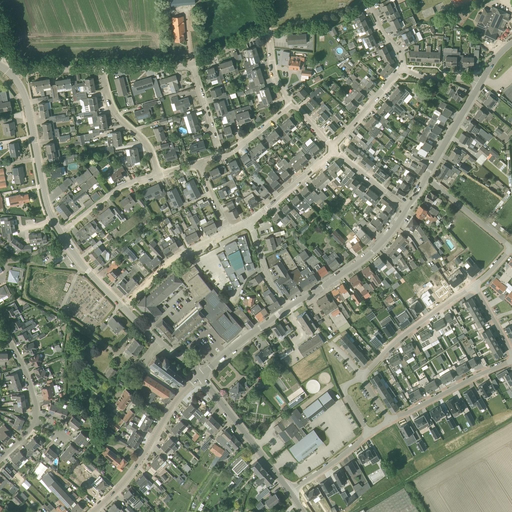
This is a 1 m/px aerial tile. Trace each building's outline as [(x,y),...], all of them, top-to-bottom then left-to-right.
[(385,11),(395,6),(396,5),(394,1),(390,2),(388,0),(387,0),(380,4),(381,6),(382,6),(385,11)] [(395,6),(385,11),(387,16),(386,16),(387,19),(399,13),(395,6)] [(484,8),(478,22),(485,25),(484,28),(487,30),(483,37),(493,42),(497,34),(500,36),(502,32),(501,31),(502,28),(503,28),(507,21),(506,21),(507,18),(508,18),(510,14),(492,6),(490,10),(484,8)] [(399,22),(397,18),(400,16),(399,13),(387,19),(388,22),(389,21),(392,26),(399,22)] [(174,34),(183,33),(185,33),(183,16),(172,17),(174,34)] [(366,18),(365,16),(359,18),(358,16),(354,19),(358,28),(356,28),(356,29),(367,24),(365,19),(366,18)] [(394,34),(400,31),(399,29),(402,27),(399,22),(392,26),(394,31),(393,31),(394,34)] [(369,28),(367,24),(356,29),(359,34),(359,33),(360,36),(372,31),(370,28),(369,28)] [(402,39),(412,35),(416,33),(414,29),(413,29),(411,26),(405,29),(406,32),(402,34),(403,36),(401,37),(402,39)] [(364,44),(374,39),(372,34),(373,34),(372,31),(360,36),(364,44)] [(175,42),(184,41),(183,33),(174,34),(175,42)] [(418,41),(417,38),(418,37),(416,33),(412,35),(402,39),(403,42),(405,41),(406,43),(407,43),(408,46),(418,41)] [(288,44),(307,43),(306,34),(288,35),(288,39),(287,39),(287,41),(288,41),(288,44)] [(376,44),(374,39),(364,44),(366,49),(369,47),(370,50),(379,46),(377,43),(376,44)] [(352,41),(347,44),(349,49),(355,46),(352,41)] [(388,52),(386,46),(380,49),(379,48),(376,49),(379,56),(382,55),(388,52)] [(245,58),(257,54),(255,47),(243,50),(245,58)] [(460,55),(460,52),(457,52),(457,49),(452,48),(452,53),(451,66),(457,66),(457,61),(460,61),(460,55)] [(290,52),(283,51),(282,65),(289,66),(289,69),(299,70),(301,60),(289,59),(289,56),(290,52)] [(392,59),(388,52),(382,55),(385,61),(386,61),(387,65),(392,70),(394,67),(393,67),(395,64),(393,59),(392,59)] [(451,66),(452,53),(443,52),(443,61),(446,61),(446,66),(451,66)] [(245,69),(252,66),(251,64),(259,61),(257,54),(245,58),(246,61),(244,62),(244,63),(245,69)] [(468,67),(469,57),(463,57),(463,55),(460,55),(460,61),(463,61),(463,66),(468,67)] [(233,66),(231,60),(225,62),(228,71),(234,69),(235,73),(239,72),(236,65),(233,66)] [(221,80),(224,79),(222,73),(228,71),(225,62),(219,64),(221,72),(218,73),(221,80)] [(385,78),(392,70),(387,65),(381,72),(379,70),(377,72),(379,74),(380,73),(385,78)] [(253,77),(261,75),(259,67),(253,69),(252,66),(245,69),(246,70),(245,70),(245,72),(246,72),(247,75),(248,79),(253,77)] [(211,81),(217,79),(219,85),(222,84),(221,80),(218,73),(215,74),(213,67),(207,69),(208,74),(206,75),(207,80),(210,79),(211,81)] [(302,70),(301,75),(301,78),(308,79),(309,76),(311,76),(312,70),(303,70),(302,70)] [(179,90),(176,80),(175,75),(159,80),(162,87),(170,85),(172,92),(179,90)] [(261,75),(253,77),(254,81),(251,82),(249,82),(249,83),(250,85),(248,86),(249,89),(252,89),(258,87),(258,84),(264,82),(264,81),(265,80),(264,78),(263,77),(262,78),(261,75)] [(374,76),(373,75),(370,79),(368,77),(366,75),(361,81),(362,81),(358,85),(363,89),(366,85),(371,89),(376,84),(374,82),(376,79),(374,76)] [(118,96),(127,94),(124,84),(123,77),(114,79),(118,96)] [(75,89),(75,87),(74,81),(70,82),(70,78),(63,79),(64,87),(71,86),(72,89),(73,95),(73,97),(76,97),(76,93),(75,89)] [(76,81),(74,81),(75,87),(77,86),(77,87),(83,86),(86,86),(94,84),(93,78),(85,79),(85,82),(77,83),(76,81)] [(148,79),(147,78),(133,82),(136,90),(153,85),(151,78),(148,79)] [(55,98),(53,85),(50,86),(49,79),(42,80),(43,88),(50,86),(51,89),(51,92),(52,98),(55,98)] [(55,98),(58,97),(57,92),(65,91),(64,87),(63,79),(55,81),(56,85),(53,85),(55,98)] [(43,88),(42,80),(34,81),(36,89),(36,90),(39,90),(40,91),(43,90),(43,88)] [(358,85),(354,81),(351,85),(359,92),(357,94),(355,92),(352,95),(350,93),(349,95),(353,99),(355,97),(360,102),(363,99),(362,98),(365,95),(362,92),(364,90),(363,89),(358,85)] [(302,99),(308,94),(304,89),(306,87),(303,83),(297,88),(299,90),(297,93),(302,99)] [(511,101),(511,83),(503,91),(511,101)] [(86,86),(83,86),(83,87),(84,91),(81,92),(80,92),(76,93),(76,97),(80,96),(86,95),(86,92),(87,92),(95,91),(94,84),(86,86)] [(464,94),(467,89),(459,86),(457,90),(455,94),(452,92),(454,90),(451,88),(448,94),(453,97),(459,100),(461,98),(462,98),(462,97),(463,97),(464,96),(464,95),(464,94)] [(224,93),(222,87),(219,87),(210,90),(212,97),(219,95),(219,98),(226,95),(225,92),(224,93)] [(259,89),(258,87),(252,89),(253,92),(256,91),(257,94),(259,93),(260,97),(270,94),(267,87),(259,89)] [(403,92),(398,87),(394,92),(399,97),(401,94),(402,95),(404,93),(407,95),(409,93),(405,89),(403,92)] [(498,102),(501,99),(490,91),(487,96),(488,97),(484,103),(490,108),(496,100),(498,102)] [(312,109),(318,104),(314,100),(318,96),(314,92),(309,96),(311,99),(306,103),(312,109)] [(400,98),(399,97),(394,92),(389,97),(395,102),(393,104),(404,114),(406,112),(404,110),(404,109),(399,105),(396,103),(398,100),(400,98)] [(420,102),(426,95),(422,92),(416,99),(420,102)] [(353,99),(349,95),(346,93),(345,94),(347,97),(345,99),(349,103),(346,107),(352,112),(357,106),(351,101),(353,99)] [(258,109),(265,107),(264,104),(272,101),(270,94),(260,97),(261,101),(259,101),(260,105),(257,106),(258,109)] [(86,95),(80,96),(81,99),(84,99),(85,105),(97,103),(96,96),(88,98),(87,98),(86,95)] [(216,109),(225,106),(223,100),(227,99),(226,95),(219,98),(220,100),(214,102),(216,109)] [(185,107),(190,105),(188,98),(178,100),(177,97),(171,99),(172,103),(174,103),(176,110),(180,109),(181,112),(187,111),(185,107)] [(2,103),(1,99),(0,99),(0,111),(11,109),(10,101),(2,103)] [(136,120),(150,116),(150,114),(152,113),(150,107),(157,104),(156,101),(142,105),(143,109),(134,112),(136,120)] [(386,101),(381,106),(387,111),(388,112),(390,110),(392,107),(400,114),(402,116),(404,114),(393,104),(391,106),(386,101)] [(449,117),(452,111),(445,107),(447,104),(441,101),(438,106),(444,109),(442,113),(441,112),(449,117)] [(40,111),(48,109),(46,102),(38,104),(40,111)] [(98,109),(97,103),(85,105),(86,112),(83,112),(84,115),(97,113),(96,110),(98,109)] [(323,122),(329,117),(326,113),(330,110),(325,104),(321,108),(323,111),(318,116),(323,122)] [(244,122),(251,120),(248,113),(252,112),(249,105),(246,106),(240,108),(244,122)] [(227,112),(225,106),(216,109),(218,115),(224,113),(225,116),(229,115),(232,114),(231,111),(227,112)] [(384,122),(386,119),(384,117),(386,115),(385,113),(387,111),(381,106),(377,111),(382,116),(381,118),(384,122)] [(244,122),(240,108),(231,111),(232,114),(233,118),(236,117),(238,123),(244,122)] [(486,114),(491,118),(494,115),(486,108),(483,112),(480,109),(474,116),(481,121),(486,114)] [(41,118),(48,117),(52,116),(50,109),(48,109),(40,111),(41,118)] [(192,132),(200,130),(194,112),(187,114),(186,112),(183,113),(184,117),(187,116),(192,132)] [(449,117),(441,112),(439,116),(434,113),(431,118),(437,121),(438,119),(445,123),(448,117),(449,117)] [(339,121),(342,118),(337,113),(331,118),(333,121),(332,122),(327,126),(333,132),(337,128),(340,126),(336,122),(338,120),(339,121)] [(98,122),(106,121),(105,114),(97,116),(92,117),(93,123),(98,122)] [(233,118),(232,114),(229,115),(225,116),(227,123),(222,124),(226,137),(232,135),(230,126),(232,125),(231,122),(234,121),(233,118)] [(379,120),(373,116),(369,121),(374,125),(376,123),(378,124),(380,122),(382,124),(388,128),(390,126),(384,122),(381,118),(379,120)] [(290,119),(289,118),(284,122),(290,129),(295,125),(296,126),(299,124),(294,119),(292,121),(290,119)] [(439,134),(442,128),(435,124),(437,121),(431,118),(428,123),(434,126),(432,130),(431,129),(439,134)] [(372,136),(374,138),(375,136),(376,136),(374,134),(378,129),(374,125),(369,121),(365,125),(370,130),(368,132),(372,136)] [(7,135),(14,134),(13,126),(14,126),(14,122),(5,123),(7,135)] [(54,129),(53,122),(49,123),(42,124),(43,131),(54,129)] [(288,141),(291,139),(288,135),(290,133),(288,131),(290,129),(284,122),(280,126),(281,127),(280,127),(282,129),(280,131),(287,140),(288,141)] [(488,133),(480,128),(471,122),(466,129),(471,132),(475,134),(478,130),(480,132),(479,133),(485,138),(488,133)] [(165,138),(162,126),(154,129),(155,135),(156,134),(158,141),(165,138)] [(406,136),(410,129),(407,128),(405,131),(404,130),(401,134),(406,136)] [(54,129),(43,131),(45,138),(53,137),(55,136),(54,129)] [(439,134),(431,129),(429,133),(424,130),(421,135),(427,138),(428,136),(435,140),(438,134),(439,134)] [(275,131),(275,130),(270,134),(276,141),(280,137),(281,138),(282,138),(285,142),(287,140),(280,131),(278,133),(276,130),(275,131)] [(107,140),(121,138),(120,131),(112,133),(112,136),(107,137),(107,140)] [(99,135),(98,132),(92,133),(89,133),(84,134),(85,136),(85,141),(90,140),(89,138),(93,138),(93,136),(99,135)] [(466,133),(465,134),(463,133),(463,134),(462,133),(460,137),(461,137),(459,140),(465,143),(469,145),(469,146),(469,145),(473,138),(470,136),(466,133)] [(270,148),(272,146),(273,146),(277,142),(276,141),(270,134),(265,138),(266,138),(266,139),(268,141),(266,143),(270,148)] [(83,135),(76,136),(78,141),(78,145),(79,146),(85,144),(83,135)] [(361,139),(356,135),(354,138),(354,137),(345,148),(350,153),(358,143),(361,140),(361,139)] [(421,146),(429,151),(432,145),(425,141),(427,138),(421,135),(421,136),(419,138),(418,140),(424,143),(422,147),(421,146)] [(474,140),(479,144),(481,146),(484,143),(484,142),(477,136),(476,137),(474,140)] [(107,147),(107,150),(113,149),(113,146),(122,144),(121,138),(107,140),(108,146),(107,147)] [(368,150),(373,144),(377,140),(376,139),(374,138),(370,143),(366,149),(358,158),(361,160),(360,160),(365,164),(370,159),(373,154),(368,150)] [(366,144),(361,140),(358,143),(350,153),(355,157),(356,156),(358,158),(366,149),(370,143),(368,141),(366,144)] [(199,151),(206,149),(203,141),(196,143),(196,144),(189,146),(192,153),(199,151)] [(301,146),(303,148),(307,153),(310,150),(314,155),(320,149),(316,144),(316,145),(313,141),(307,146),(304,143),(303,144),(301,146)] [(20,155),(18,142),(8,144),(9,149),(11,148),(12,156),(20,155)] [(174,148),(172,142),(161,145),(162,149),(169,147),(170,152),(163,154),(162,154),(163,158),(165,158),(166,161),(172,159),(173,160),(177,158),(176,153),(179,152),(181,151),(180,147),(178,148),(177,147),(174,148)] [(256,146),(262,153),(266,149),(267,150),(270,148),(266,143),(264,145),(261,142),(261,143),(260,142),(256,146)] [(47,152),(55,150),(54,143),(46,144),(47,152)] [(469,146),(469,145),(466,149),(475,154),(477,150),(473,148),(469,145),(469,146)] [(258,157),(257,156),(262,153),(256,146),(251,149),(249,151),(255,160),(258,157)] [(429,151),(421,146),(419,150),(414,147),(411,153),(413,154),(417,156),(418,153),(425,157),(428,151),(429,151)] [(487,158),(490,153),(488,151),(481,146),(477,151),(481,154),(482,153),(487,158)] [(464,156),(465,153),(461,151),(455,147),(449,157),(455,161),(458,162),(462,156),(464,156)] [(298,160),(302,165),(308,160),(304,155),(307,153),(303,148),(298,152),(302,156),(298,160)] [(48,159),(55,158),(56,157),(55,150),(47,152),(48,159)] [(249,151),(246,153),(240,157),(247,168),(253,163),(252,162),(255,160),(249,151)] [(377,164),(381,159),(376,155),(372,161),(370,159),(365,164),(370,168),(375,162),(377,164)] [(280,168),(275,173),(278,176),(280,175),(285,180),(291,175),(287,171),(289,169),(282,161),(281,159),(277,162),(278,164),(277,165),(280,168)] [(282,161),(289,169),(291,167),(284,159),(282,161)] [(235,173),(234,170),(239,167),(235,160),(228,163),(229,165),(227,166),(230,174),(232,177),(238,175),(236,172),(235,173)] [(296,171),(302,165),(298,160),(292,166),(296,171)] [(329,171),(336,179),(337,181),(339,179),(337,176),(338,176),(336,174),(341,169),(339,167),(335,162),(329,167),(331,169),(329,171)] [(421,174),(427,165),(420,162),(418,166),(412,162),(409,167),(415,171),(421,174)] [(379,167),(374,174),(378,178),(385,169),(383,167),(379,164),(378,163),(377,165),(379,167)] [(395,172),(400,165),(399,165),(397,164),(396,163),(391,170),(395,172)] [(467,173),(470,168),(462,163),(458,168),(467,173)] [(94,164),(88,169),(93,175),(99,171),(94,164)] [(114,182),(123,177),(121,174),(125,172),(122,165),(116,169),(117,171),(110,175),(114,182)] [(227,172),(224,165),(218,168),(217,167),(209,171),(213,179),(227,172)] [(451,170),(443,165),(437,175),(442,179),(443,178),(446,180),(448,175),(451,177),(454,172),(458,175),(460,171),(453,167),(451,170)] [(15,183),(24,182),(22,174),(24,173),(22,166),(12,168),(15,183)] [(65,174),(64,167),(60,167),(50,169),(51,177),(61,175),(65,174)] [(80,185),(80,186),(93,176),(93,175),(88,169),(75,179),(76,180),(80,185)] [(385,169),(378,178),(383,181),(389,175),(387,173),(389,171),(385,169)] [(343,187),(345,184),(351,177),(355,173),(351,170),(340,184),(343,187)] [(278,176),(275,173),(275,172),(270,177),(266,180),(270,184),(275,190),(281,184),(276,179),(279,176),(278,176)] [(326,185),(331,181),(328,178),(328,177),(323,172),(318,177),(326,185)] [(414,177),(407,173),(405,176),(403,174),(400,179),(403,181),(410,185),(411,186),(414,181),(412,180),(414,177)] [(95,178),(93,176),(80,186),(83,189),(85,191),(98,181),(96,179),(95,178)] [(353,179),(351,177),(345,184),(350,188),(351,186),(354,188),(358,183),(359,182),(356,180),(357,178),(355,176),(353,179)] [(321,190),(326,185),(318,177),(312,182),(317,187),(318,187),(321,190)] [(69,179),(63,183),(66,187),(72,182),(70,179),(69,178),(69,179)] [(188,191),(197,188),(193,179),(185,183),(188,191)] [(221,197),(228,194),(227,191),(231,188),(236,186),(233,179),(229,180),(222,184),(224,187),(218,190),(221,197)] [(336,179),(332,183),(336,187),(340,184),(337,181),(336,179)] [(410,185),(403,181),(401,184),(399,182),(396,187),(404,192),(406,189),(408,191),(410,189),(408,188),(410,185)] [(363,185),(364,184),(362,182),(360,184),(358,183),(354,188),(352,190),(356,193),(358,191),(360,193),(358,196),(363,191),(366,187),(363,185)] [(161,189),(158,184),(150,188),(154,196),(156,201),(164,197),(164,196),(165,192),(163,188),(161,189)] [(265,188),(263,185),(259,188),(258,186),(253,191),(257,195),(259,193),(264,199),(271,193),(265,187),(265,188)] [(311,192),(307,187),(301,192),(308,200),(311,197),(316,202),(321,198),(318,195),(316,192),(314,195),(311,192)] [(404,192),(396,187),(398,189),(397,191),(393,189),(392,192),(396,195),(396,194),(402,198),(404,195),(405,196),(407,193),(404,192)] [(146,200),(154,196),(150,188),(142,191),(146,200)] [(171,200),(179,196),(175,188),(167,192),(171,200)] [(192,199),(200,196),(197,188),(188,191),(192,199)] [(368,199),(373,192),(369,188),(365,193),(363,191),(358,196),(361,198),(363,195),(368,199)] [(83,189),(71,198),(74,202),(75,202),(86,193),(83,189)] [(318,195),(321,198),(322,200),(323,201),(327,197),(322,191),(321,192),(318,195)] [(373,203),(378,196),(373,192),(368,199),(373,203)] [(254,196),(252,193),(248,195),(242,199),(245,204),(249,202),(252,207),(258,203),(254,196)] [(431,195),(428,193),(425,198),(432,202),(435,204),(437,201),(440,203),(442,200),(436,196),(432,193),(431,195)] [(29,201),(28,194),(20,195),(8,197),(10,206),(22,203),(22,202),(29,201)] [(74,203),(74,202),(71,198),(68,194),(60,200),(61,201),(55,206),(60,212),(66,207),(67,208),(73,202),(74,203)] [(132,206),(136,203),(129,194),(125,197),(126,199),(121,203),(126,209),(131,205),(132,206)] [(141,199),(138,195),(135,197),(143,207),(146,205),(141,199)] [(302,200),(297,195),(292,200),(296,205),(298,208),(301,205),(306,210),(310,206),(304,198),(302,200)] [(175,208),(183,204),(179,196),(171,200),(175,208)] [(86,207),(93,202),(90,198),(83,204),(86,207)] [(384,204),(386,206),(383,211),(389,216),(390,217),(394,213),(393,211),(395,209),(391,206),(391,205),(382,198),(380,201),(384,204)] [(202,199),(197,201),(200,208),(209,204),(207,200),(203,202),(202,199)] [(238,215),(233,204),(232,201),(226,204),(227,207),(228,207),(230,211),(228,212),(231,219),(238,215)] [(76,205),(74,203),(73,202),(67,208),(66,207),(60,212),(64,218),(71,213),(72,214),(79,208),(77,205),(76,205)] [(292,209),(287,204),(282,209),(286,214),(290,211),(294,215),(297,212),(293,208),(292,209)] [(368,214),(373,208),(370,205),(364,212),(368,214)] [(427,210),(420,205),(416,211),(418,213),(416,215),(422,219),(425,213),(428,217),(427,218),(430,221),(431,220),(433,223),(435,222),(438,219),(435,216),(434,217),(431,214),(427,211),(427,210)] [(435,216),(438,211),(431,206),(429,209),(435,216)] [(103,224),(114,215),(109,208),(103,213),(98,217),(103,224)] [(385,224),(389,219),(387,218),(389,216),(383,211),(381,209),(375,216),(384,223),(385,223),(385,224)] [(121,220),(124,217),(119,211),(116,213),(121,220)] [(327,216),(332,220),(337,215),(332,211),(327,216)] [(196,214),(195,212),(191,214),(196,225),(200,223),(196,214)] [(190,215),(189,213),(187,214),(188,216),(187,216),(193,227),(196,225),(191,214),(190,215)] [(285,226),(289,222),(285,217),(284,216),(282,218),(278,213),(272,218),(277,223),(280,220),(281,221),(285,226)] [(285,217),(289,222),(290,221),(291,223),(295,227),(297,225),(294,221),(288,215),(285,217)] [(10,220),(10,216),(0,217),(0,218),(0,221),(1,224),(1,227),(5,227),(14,225),(13,219),(10,220)] [(375,216),(370,222),(380,230),(383,226),(382,225),(384,223),(385,223),(384,223),(375,216)] [(433,255),(436,259),(440,255),(437,251),(438,251),(436,249),(432,243),(413,216),(407,225),(409,226),(408,227),(413,231),(416,227),(425,241),(419,246),(428,258),(431,256),(432,258),(434,257),(432,255),(433,255)] [(214,222),(212,219),(207,222),(211,231),(217,228),(214,222)] [(128,221),(123,224),(126,231),(132,227),(128,221)] [(206,234),(211,231),(207,222),(201,225),(203,228),(202,228),(206,234)] [(380,230),(370,222),(367,225),(367,226),(370,229),(373,232),(376,230),(378,232),(380,230)] [(93,227),(90,223),(84,227),(91,235),(93,238),(97,234),(96,233),(100,230),(96,225),(93,227)] [(3,236),(5,236),(9,236),(8,233),(12,232),(15,232),(14,225),(5,227),(6,233),(3,233),(3,236)] [(300,233),(308,228),(305,225),(298,229),(300,233)] [(366,244),(371,239),(358,225),(353,230),(366,244)] [(83,243),(87,240),(86,239),(91,235),(84,227),(78,232),(82,236),(79,238),(83,243)] [(194,228),(191,229),(188,231),(190,234),(193,240),(199,237),(196,231),(194,228)] [(184,237),(187,243),(193,240),(190,234),(188,231),(188,229),(185,231),(185,232),(183,234),(184,237)] [(41,236),(41,233),(35,234),(37,246),(39,245),(42,243),(47,242),(46,235),(41,236)] [(407,249),(404,247),(409,241),(406,238),(401,233),(396,240),(407,249)] [(28,235),(30,244),(33,243),(33,247),(37,246),(35,234),(28,235)] [(346,243),(355,237),(353,234),(344,240),(346,243)] [(250,255),(244,235),(238,237),(237,237),(239,242),(236,242),(236,241),(235,241),(233,241),(225,245),(224,246),(224,247),(224,248),(226,251),(223,253),(223,251),(222,251),(217,254),(216,254),(223,268),(224,268),(223,268),(224,268),(227,274),(226,274),(234,289),(240,286),(239,282),(241,281),(241,282),(243,281),(244,280),(243,279),(241,274),(240,274),(240,273),(243,272),(244,271),(245,270),(244,269),(247,268),(248,271),(254,269),(255,269),(252,262),(250,255)] [(18,242),(13,238),(9,238),(9,236),(5,236),(6,239),(8,239),(8,241),(10,242),(8,245),(10,247),(8,250),(11,252),(13,249),(18,242)] [(175,241),(172,238),(166,242),(168,245),(172,252),(179,247),(175,241)] [(356,252),(363,247),(358,241),(356,238),(353,240),(356,243),(352,246),(356,252)] [(442,245),(438,239),(432,243),(436,249),(438,248),(442,245)] [(93,259),(102,251),(98,246),(102,243),(100,240),(92,246),(95,249),(88,254),(93,259)] [(269,250),(276,248),(275,246),(278,245),(278,244),(281,243),(281,240),(267,244),(269,250)] [(407,249),(396,240),(391,246),(399,253),(396,250),(399,247),(404,251),(407,249)] [(23,245),(18,242),(13,249),(18,253),(20,250),(23,246),(23,245)] [(165,256),(172,252),(168,245),(166,242),(159,246),(162,249),(162,250),(165,256)] [(126,246),(121,251),(124,254),(126,253),(133,261),(137,257),(126,246)] [(160,251),(155,246),(154,246),(151,249),(156,255),(160,251)] [(312,250),(318,257),(322,253),(317,246),(312,250)] [(394,259),(399,253),(391,246),(385,252),(391,256),(394,259)] [(107,252),(105,249),(102,251),(93,259),(97,265),(99,263),(102,266),(107,261),(105,259),(106,253),(107,252)] [(304,262),(310,257),(304,250),(299,254),(304,262)] [(152,260),(147,255),(145,253),(138,259),(143,264),(144,263),(143,263),(144,262),(151,269),(154,266),(160,261),(156,256),(152,260)] [(331,260),(325,253),(322,256),(327,263),(333,270),(340,264),(341,263),(339,259),(340,258),(337,254),(334,257),(334,258),(331,260)] [(384,262),(379,257),(374,261),(380,268),(385,264),(388,267),(391,264),(387,259),(384,262)] [(402,266),(406,264),(402,257),(398,260),(402,266)] [(471,277),(479,271),(473,263),(473,264),(468,258),(465,261),(469,267),(465,270),(471,277)] [(288,274),(287,272),(280,261),(273,265),(281,277),(273,281),(282,294),(285,292),(289,299),(291,299),(301,292),(297,287),(289,273),(288,274)] [(320,268),(318,264),(314,266),(317,271),(318,270),(321,276),(327,271),(324,266),(320,268)] [(128,281),(124,277),(125,275),(128,272),(122,265),(118,268),(122,273),(119,276),(122,279),(122,280),(116,285),(125,294),(130,289),(125,284),(126,283),(128,282),(128,281)] [(25,270),(25,268),(12,266),(11,273),(9,272),(8,281),(16,282),(17,277),(22,278),(23,270),(25,270)] [(112,280),(118,275),(113,270),(114,269),(111,266),(106,270),(108,272),(106,275),(109,278),(111,280),(112,280)] [(206,304),(200,310),(204,315),(209,320),(208,321),(209,322),(211,325),(212,324),(227,341),(242,327),(229,313),(231,310),(213,288),(211,290),(198,274),(200,273),(194,266),(181,276),(190,288),(189,289),(195,297),(198,294),(201,298),(202,299),(206,304)] [(375,275),(369,266),(362,270),(366,276),(369,275),(371,278),(372,277),(377,285),(382,282),(377,274),(375,275)] [(311,271),(308,267),(304,269),(307,274),(303,276),(297,268),(289,273),(297,287),(300,285),(304,291),(318,282),(313,274),(314,273),(313,270),(311,271)] [(457,275),(449,280),(454,287),(463,280),(462,279),(465,276),(459,268),(454,272),(457,275)] [(181,282),(182,282),(174,273),(143,300),(142,298),(136,304),(144,313),(145,312),(146,312),(145,312),(146,312),(147,311),(150,314),(148,315),(149,316),(149,317),(150,317),(153,321),(162,313),(155,305),(181,282)] [(250,288),(251,287),(263,279),(259,274),(249,280),(250,282),(247,284),(250,288)] [(361,292),(364,296),(369,292),(373,290),(369,284),(368,284),(367,282),(364,285),(357,274),(350,279),(354,285),(358,282),(361,286),(363,285),(365,289),(361,292)] [(507,278),(504,275),(498,282),(496,281),(490,288),(496,292),(498,289),(500,287),(501,286),(502,285),(502,284),(507,278)] [(130,289),(130,288),(137,282),(135,280),(137,279),(134,276),(128,281),(128,282),(126,283),(125,284),(130,289)] [(496,293),(501,297),(507,289),(505,288),(511,280),(508,278),(496,293)] [(385,279),(382,282),(384,285),(386,288),(390,285),(388,283),(385,279)] [(444,286),(435,292),(439,298),(448,291),(446,288),(448,286),(445,282),(442,284),(444,286)] [(350,295),(347,291),(348,290),(343,283),(337,287),(342,294),(345,299),(350,295)] [(8,296),(11,295),(6,285),(0,287),(0,293),(2,297),(7,295),(8,296)] [(342,294),(337,287),(332,291),(336,298),(339,301),(341,300),(339,296),(342,301),(345,299),(342,294)] [(427,290),(420,296),(425,302),(424,303),(426,306),(427,306),(428,307),(433,302),(429,297),(431,295),(427,290)] [(277,300),(271,292),(264,297),(263,297),(264,299),(268,304),(269,303),(270,305),(267,307),(271,312),(281,306),(277,300)] [(356,301),(360,299),(356,292),(352,295),(356,301)] [(337,306),(329,293),(317,301),(321,308),(326,315),(328,313),(338,328),(341,333),(345,330),(351,326),(346,319),(337,306)] [(493,297),(488,300),(491,306),(496,303),(493,297)] [(198,321),(200,319),(203,316),(204,315),(200,310),(206,304),(202,299),(195,305),(196,306),(195,306),(194,307),(190,311),(198,321)] [(465,303),(468,308),(475,304),(472,299),(465,303)] [(422,307),(418,301),(410,307),(416,315),(419,313),(419,312),(421,310),(420,308),(422,307)] [(7,306),(9,309),(4,312),(6,315),(5,315),(7,318),(12,315),(14,317),(19,314),(16,309),(17,308),(14,302),(7,306)] [(341,303),(337,306),(346,319),(350,316),(348,313),(341,303)] [(233,312),(246,328),(247,327),(249,329),(254,325),(241,309),(244,306),(242,304),(239,307),(233,312)] [(261,309),(257,304),(255,305),(259,311),(264,318),(269,313),(264,307),(261,309)] [(478,309),(475,304),(468,308),(470,313),(478,309)] [(260,321),(264,318),(259,311),(255,305),(253,307),(257,312),(254,314),(260,321)] [(402,316),(396,320),(399,325),(400,324),(403,328),(403,327),(406,325),(410,322),(409,320),(412,318),(413,318),(406,308),(400,313),(402,316)] [(478,309),(470,313),(473,318),(480,314),(478,309)] [(192,326),(198,321),(190,311),(183,317),(192,326)] [(297,317),(304,328),(308,334),(317,328),(306,311),(297,317)] [(450,313),(444,316),(447,321),(450,325),(453,323),(454,325),(459,323),(454,315),(452,316),(450,313)] [(483,319),(480,314),(473,318),(476,323),(483,319)] [(23,321),(20,315),(14,318),(16,321),(11,324),(12,327),(13,330),(19,327),(20,329),(26,326),(23,321)] [(389,335),(390,336),(397,331),(392,325),(396,323),(391,315),(387,318),(390,321),(383,326),(387,332),(389,335)] [(500,324),(506,321),(502,315),(497,317),(500,324)] [(117,322),(113,317),(108,322),(117,332),(123,326),(118,321),(117,322)] [(186,332),(192,326),(183,317),(177,322),(186,332)] [(158,331),(159,332),(167,324),(162,319),(155,325),(159,330),(158,331)] [(443,319),(438,321),(442,328),(444,333),(452,329),(450,325),(447,321),(445,322),(443,319)] [(486,324),(483,319),(476,323),(479,328),(486,324)] [(27,341),(32,338),(39,335),(37,332),(31,335),(28,330),(37,325),(34,321),(34,322),(32,323),(32,324),(21,330),(23,333),(17,336),(19,339),(18,339),(20,342),(25,339),(27,341)] [(435,328),(432,329),(433,331),(437,337),(441,335),(439,330),(442,328),(438,321),(433,324),(435,328)] [(180,337),(186,332),(177,322),(173,326),(175,328),(173,329),(180,337)] [(281,326),(279,322),(271,327),(277,337),(279,339),(281,339),(284,337),(285,334),(283,333),(285,331),(290,328),(288,325),(284,328),(283,325),(281,326)] [(167,324),(159,332),(162,336),(164,335),(165,336),(172,330),(167,324)] [(174,344),(175,344),(176,343),(181,339),(180,337),(173,329),(172,330),(165,336),(170,342),(171,343),(172,344),(173,344),(174,344)] [(429,329),(424,332),(431,343),(432,346),(440,342),(438,339),(437,337),(433,331),(431,332),(429,329)] [(485,339),(492,335),(489,329),(482,333),(485,339)] [(339,339),(343,344),(349,338),(345,334),(347,332),(345,330),(341,333),(340,333),(342,336),(339,339)] [(297,331),(286,339),(293,349),(301,343),(295,335),(298,333),(297,331)] [(375,336),(370,340),(374,345),(373,345),(376,348),(377,348),(383,343),(379,340),(383,337),(377,331),(374,334),(375,336)] [(421,338),(419,339),(423,347),(427,345),(429,348),(432,346),(431,343),(424,332),(419,334),(421,338)] [(324,343),(318,334),(298,347),(304,357),(324,343)] [(495,340),(492,335),(485,339),(487,344),(495,340)] [(136,354),(143,344),(134,338),(125,351),(131,356),(134,353),(136,354)] [(343,344),(346,348),(353,343),(349,338),(343,344)] [(490,349),(497,345),(495,340),(487,344),(490,349)] [(35,346),(33,342),(24,346),(26,352),(29,351),(30,355),(37,352),(36,348),(38,348),(36,345),(35,346)] [(407,345),(411,352),(414,350),(416,355),(421,352),(416,344),(414,346),(412,342),(407,345)] [(346,348),(350,352),(356,347),(353,343),(346,348)] [(407,354),(411,352),(407,345),(402,348),(404,351),(401,353),(403,356),(406,361),(410,358),(407,354)] [(500,349),(497,345),(490,349),(493,353),(500,349)] [(273,351),(269,346),(263,350),(263,349),(254,356),(257,359),(255,361),(257,363),(258,363),(260,365),(261,366),(262,366),(263,365),(263,364),(263,363),(263,362),(266,360),(265,358),(268,356),(273,351)] [(354,357),(360,351),(356,347),(350,352),(354,357)] [(284,352),(279,355),(280,358),(281,360),(294,351),(293,350),(292,350),(290,348),(286,351),(287,352),(285,353),(284,352)] [(503,355),(500,349),(493,353),(496,359),(503,355)] [(354,357),(357,361),(364,355),(360,351),(354,357)] [(366,353),(364,355),(357,361),(362,365),(365,362),(368,364),(372,360),(370,358),(366,353)] [(40,358),(38,354),(29,358),(32,365),(34,364),(35,367),(41,364),(40,361),(42,361),(40,357),(40,358)] [(408,364),(406,361),(403,356),(401,358),(399,354),(394,357),(398,364),(401,362),(403,366),(408,364)] [(151,362),(148,366),(154,370),(154,371),(154,372),(154,373),(155,373),(155,374),(156,374),(157,374),(158,373),(165,379),(163,381),(168,384),(172,387),(174,385),(177,388),(178,387),(179,387),(180,385),(179,385),(180,384),(181,384),(182,385),(183,385),(184,384),(185,384),(185,383),(186,382),(186,381),(186,380),(185,380),(185,379),(184,379),(185,377),(186,378),(187,376),(187,375),(183,372),(179,368),(180,368),(176,365),(175,365),(164,357),(162,356),(160,359),(156,356),(151,362)] [(400,368),(398,364),(394,357),(389,360),(391,363),(388,365),(393,373),(395,371),(400,368)] [(469,361),(473,368),(479,365),(475,358),(469,361)] [(461,365),(465,372),(470,369),(466,362),(461,365)] [(465,372),(461,365),(456,368),(460,375),(465,372)] [(41,366),(34,370),(35,374),(36,373),(39,380),(51,375),(49,371),(45,373),(44,370),(43,370),(41,366)] [(110,367),(105,375),(111,379),(117,371),(110,367)] [(506,370),(496,375),(499,379),(503,376),(506,381),(511,377),(511,370),(508,373),(507,373),(506,370)] [(450,371),(445,374),(449,381),(455,378),(450,371)] [(373,383),(380,379),(383,377),(380,372),(370,378),(373,383)] [(440,377),(444,384),(449,381),(445,374),(440,377)] [(161,400),(165,403),(166,401),(168,403),(175,394),(171,391),(146,375),(145,377),(141,383),(151,390),(163,397),(161,400)] [(9,387),(20,383),(18,378),(11,380),(12,383),(8,384),(9,387)] [(373,383),(377,388),(383,384),(380,379),(373,383)] [(429,383),(433,390),(439,387),(435,380),(429,383)] [(246,390),(251,386),(247,381),(243,384),(244,384),(242,386),(238,381),(229,390),(231,393),(230,394),(230,395),(230,396),(232,398),(234,398),(234,399),(245,389),(246,390)] [(44,399),(52,397),(52,394),(55,393),(52,382),(47,383),(48,387),(42,388),(43,389),(42,389),(44,399)] [(481,390),(479,391),(481,395),(483,394),(485,398),(493,394),(492,393),(497,391),(493,384),(489,386),(486,382),(479,386),(481,390)] [(424,386),(428,393),(433,390),(429,383),(424,386)] [(377,388),(380,393),(387,389),(383,384),(377,388)] [(380,393),(383,398),(390,393),(387,389),(380,393)] [(413,392),(417,399),(423,396),(419,389),(413,392)] [(128,402),(133,395),(126,390),(121,397),(128,402)] [(476,400),(471,390),(464,393),(470,404),(476,401),(480,409),(486,407),(481,398),(476,400)] [(295,443),(296,442),(296,443),(289,448),(298,460),(302,457),(304,459),(315,451),(313,449),(322,441),(313,429),(306,435),(300,428),(307,422),(306,421),(310,419),(311,420),(335,401),(327,391),(303,410),(304,411),(300,413),(296,408),(282,419),(283,420),(274,427),(278,433),(277,434),(284,442),(290,437),(291,438),(295,443)] [(417,399),(413,392),(408,395),(412,402),(417,399)] [(393,398),(390,393),(383,398),(386,403),(393,398)] [(303,399),(300,395),(288,403),(291,408),(303,399)] [(456,401),(454,397),(446,401),(453,413),(457,410),(459,412),(465,409),(459,400),(456,401)] [(386,403),(389,407),(396,403),(393,398),(386,403)] [(53,416),(58,402),(55,401),(54,405),(51,404),(47,414),(53,416)] [(59,418),(62,408),(59,407),(61,403),(58,402),(53,416),(59,418)] [(201,417),(194,411),(197,408),(191,403),(186,408),(192,413),(200,422),(205,417),(203,414),(201,417)] [(399,408),(396,403),(389,407),(392,412),(399,408)] [(65,419),(69,406),(67,405),(65,409),(62,408),(59,418),(65,419)] [(440,406),(429,411),(433,419),(437,417),(438,419),(445,415),(444,413),(440,406)] [(186,421),(189,419),(188,418),(192,413),(186,408),(182,412),(184,414),(181,417),(186,421)] [(128,424),(135,414),(129,410),(122,420),(120,418),(117,422),(109,416),(105,422),(116,431),(124,421),(128,424)] [(471,426),(476,423),(469,412),(464,415),(471,426)] [(22,424),(24,419),(13,414),(12,417),(16,419),(15,421),(22,424)] [(424,414),(414,420),(418,427),(424,423),(426,427),(430,425),(424,414)] [(71,427),(80,416),(78,415),(75,418),(73,416),(68,422),(71,424),(70,425),(71,427)] [(149,424),(152,418),(146,415),(143,421),(149,424)] [(216,420),(211,415),(207,419),(205,417),(200,422),(203,424),(208,428),(210,426),(216,420)] [(76,429),(81,423),(79,421),(82,418),(80,416),(71,427),(73,428),(73,427),(76,429)] [(184,433),(189,428),(188,427),(190,425),(186,421),(181,417),(179,419),(180,420),(176,425),(181,430),(184,433)] [(451,418),(446,421),(451,429),(456,427),(451,418)] [(212,433),(215,430),(220,425),(216,420),(210,426),(208,428),(207,429),(212,433)] [(22,424),(15,421),(14,423),(10,421),(8,424),(19,429),(22,424)] [(146,430),(149,424),(143,421),(139,427),(146,430)] [(407,423),(400,427),(405,436),(406,437),(404,438),(406,442),(415,437),(413,433),(414,432),(411,426),(409,427),(407,423)] [(135,431),(136,429),(132,426),(128,424),(128,425),(126,427),(129,430),(130,429),(133,431),(130,436),(139,441),(143,435),(136,432),(135,431)] [(0,437),(4,443),(10,437),(6,433),(9,430),(4,425),(0,428),(0,431),(1,433),(0,433),(0,437)] [(176,438),(178,436),(177,435),(181,430),(176,425),(171,429),(173,431),(171,434),(176,438)] [(435,427),(431,430),(435,439),(440,436),(435,427)] [(232,436),(225,430),(218,438),(219,440),(220,438),(225,443),(227,441),(232,436)] [(381,440),(374,444),(379,454),(383,452),(381,449),(390,444),(393,448),(398,445),(396,441),(399,439),(395,430),(380,439),(381,440)] [(87,436),(81,432),(78,434),(77,434),(76,435),(86,444),(88,441),(90,439),(87,436)] [(174,445),(175,443),(173,441),(176,438),(171,434),(168,436),(170,437),(165,442),(171,447),(171,448),(174,450),(175,451),(177,448),(174,445)] [(86,444),(76,435),(75,436),(76,437),(74,440),(79,445),(81,443),(85,446),(86,444)] [(235,449),(241,443),(233,435),(232,436),(227,441),(235,449)] [(136,447),(139,441),(130,436),(127,442),(123,439),(121,443),(127,446),(128,443),(130,444),(136,447)] [(207,449),(209,445),(208,443),(212,438),(210,436),(202,444),(203,445),(200,448),(204,452),(207,449)] [(36,440),(33,437),(29,442),(35,448),(37,446),(38,447),(40,445),(41,446),(44,443),(39,438),(36,440)] [(421,438),(416,441),(421,451),(426,448),(421,438)] [(25,451),(30,456),(35,452),(33,450),(35,448),(29,442),(25,446),(28,449),(25,451)] [(172,452),(174,450),(171,448),(171,447),(165,442),(161,446),(163,449),(160,451),(165,456),(168,453),(168,454),(171,452),(172,452)] [(220,460),(221,460),(222,460),(224,459),(225,459),(226,458),(227,458),(228,458),(226,456),(230,453),(232,451),(225,443),(223,446),(226,449),(224,451),(219,457),(219,458),(220,460)] [(80,452),(70,444),(67,448),(73,453),(74,451),(78,454),(80,452)] [(210,450),(216,455),(219,457),(224,451),(214,444),(210,450)] [(52,450),(49,447),(44,453),(46,455),(43,458),(45,460),(54,450),(52,449),(52,450)] [(122,459),(107,447),(102,453),(104,455),(117,465),(116,466),(121,470),(124,466),(123,466),(127,461),(123,458),(122,459)] [(73,453),(67,448),(64,451),(64,450),(62,451),(73,460),(74,458),(71,455),(73,453)] [(359,455),(361,458),(358,460),(360,464),(363,462),(363,463),(374,456),(377,462),(380,460),(376,453),(374,455),(370,449),(359,455)] [(52,460),(57,454),(55,452),(55,451),(54,450),(45,460),(47,461),(47,462),(50,458),(52,460)] [(23,454),(20,451),(15,455),(21,461),(23,459),(24,460),(27,458),(27,459),(30,456),(25,451),(23,454)] [(71,462),(73,460),(62,451),(61,453),(62,454),(60,456),(66,461),(68,463),(70,461),(71,462)] [(164,468),(169,464),(165,460),(167,457),(165,456),(160,451),(158,453),(159,454),(155,459),(164,468)] [(17,470),(19,467),(18,466),(21,464),(19,463),(21,461),(15,455),(11,459),(14,462),(12,465),(17,470)] [(216,455),(211,464),(214,466),(219,458),(219,457),(216,455)] [(234,472),(236,474),(244,466),(248,463),(240,455),(229,466),(231,468),(230,469),(230,471),(231,472),(233,473),(234,473),(234,472)] [(92,471),(95,468),(85,459),(82,462),(87,467),(92,471)] [(159,473),(164,468),(155,459),(150,464),(152,466),(147,471),(153,475),(157,470),(159,473)] [(255,480),(266,471),(257,460),(250,466),(259,477),(255,480)] [(359,473),(362,471),(356,461),(353,462),(352,461),(345,465),(348,469),(350,474),(355,471),(359,473)] [(40,480),(47,466),(39,462),(33,474),(35,475),(34,477),(40,480)] [(10,469),(6,465),(1,469),(10,478),(16,472),(12,467),(10,469)] [(342,474),(340,470),(333,474),(338,481),(337,482),(339,485),(341,488),(345,486),(343,483),(347,481),(343,474),(342,474)] [(267,486),(274,480),(266,471),(255,480),(259,485),(263,481),(267,486)] [(42,480),(48,485),(54,480),(48,474),(42,480)] [(148,483),(149,484),(151,483),(149,480),(143,474),(135,481),(136,481),(141,486),(139,488),(144,493),(148,489),(145,486),(148,483)] [(95,486),(101,492),(104,489),(108,485),(103,479),(100,476),(93,482),(96,485),(95,486)] [(234,483),(236,485),(242,478),(240,476),(234,483)] [(327,479),(320,483),(326,493),(328,497),(339,491),(334,483),(331,485),(327,479)] [(70,504),(73,501),(54,480),(48,485),(61,499),(65,504),(68,506),(70,504)] [(155,481),(152,484),(153,484),(152,484),(156,488),(155,488),(159,492),(160,492),(162,489),(160,486),(159,485),(155,481)] [(368,482),(362,487),(365,492),(371,487),(368,482)] [(308,491),(304,493),(309,500),(312,498),(313,499),(319,496),(321,499),(324,497),(318,487),(315,489),(314,488),(309,491),(308,491)] [(418,511),(404,488),(365,511),(363,508),(357,511),(418,511)] [(134,495),(129,489),(123,495),(128,500),(127,501),(130,504),(132,502),(135,505),(141,500),(138,497),(137,498),(134,495)] [(20,503),(24,499),(18,492),(13,497),(20,503)] [(280,500),(275,493),(272,496),(271,495),(268,497),(269,498),(264,501),(269,508),(273,504),(274,505),(277,503),(276,502),(280,500)] [(347,496),(343,499),(347,507),(357,498),(354,494),(349,497),(349,498),(348,496),(347,496)] [(259,510),(264,505),(260,501),(256,505),(259,510)] [(78,511),(83,508),(78,503),(73,507),(70,504),(68,506),(72,511),(78,511)] [(115,511),(116,511),(119,508),(114,503),(108,509),(110,511),(115,511)]
